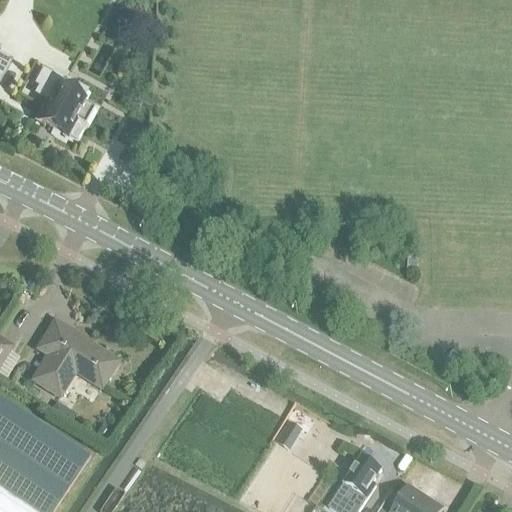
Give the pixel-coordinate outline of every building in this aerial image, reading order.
[(0,81),(10,63),(0,57),(0,81)] [(36,87),(32,94),(47,103),(35,123),(62,139),(64,135),(71,139),(79,125),(81,126),(89,110),(79,104),(80,102),(78,101),(83,93),(71,86),(69,88),(59,82),(60,79),(51,74),(49,77),(40,71),(32,85),(36,87)] [(407,272),(418,273),(419,259),(407,259),(407,272)] [(30,280),(23,292),(32,297),(39,285),(30,280)] [(101,392),(118,365),(90,348),(89,351),(53,329),(38,353),(48,359),(33,384),(59,400),(75,376),(101,392)] [(0,368),(12,350),(0,342),(0,368)] [(218,383),(198,412),(242,441),(261,412),(218,383)] [(0,495),(24,511),(54,511),(88,462),(65,446),(0,401),(0,495)] [(76,418),(56,405),(50,414),(70,427),(76,418)] [(300,433),(289,425),(285,432),(297,439),(300,433)] [(100,430),(93,441),(103,447),(110,436),(109,432),(105,429),(100,430)] [(358,465),(328,511),(329,511),(361,511),(377,489),(374,487),(382,474),(381,473),(375,469),(376,468),(375,467),(371,463),(365,461),(364,461),(364,462),(362,460),(358,465)] [(395,511),(441,511),(409,491),(395,511)] [(0,511),(24,511),(0,495),(0,511)] [(386,503),(396,510),(401,502),(391,495),(386,503)] [(317,511),(300,500),(292,511),(317,511)]
